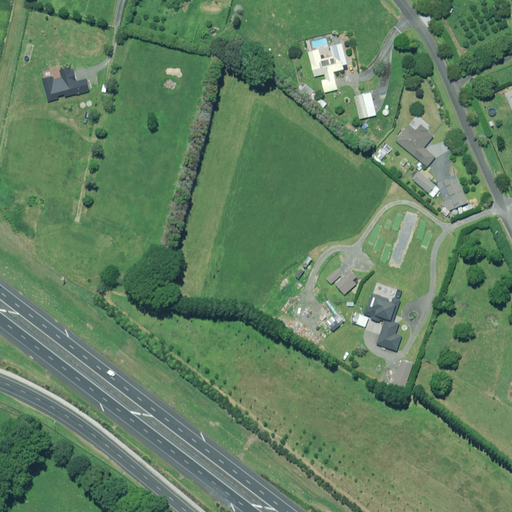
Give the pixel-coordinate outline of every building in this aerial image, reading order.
[(325,54),(324,49),(320,50),(309,53),(316,77),(326,75),(327,80),(323,81),(326,93),(339,90),(334,72),(345,70),(344,66),(348,64),(343,44),(331,47),(332,52),(325,54)] [(370,117),(365,96),(356,98),(361,120),(370,117)] [(435,136),(422,125),(417,131),(411,126),(397,142),(428,168),(437,158),(425,148),(435,136)] [(393,149),(387,144),(379,153),(384,158),(393,149)] [(410,162),(405,158),(401,164),(406,167),(410,162)] [(441,190),(419,171),(413,179),(434,198),(441,190)] [(458,173),(443,179),(452,199),(443,203),(446,209),(443,210),(446,216),(452,213),(451,211),(456,209),(470,203),(458,173)] [(335,283),(344,275),(339,269),(327,279),(332,285),(335,283)] [(346,277),(337,285),(345,295),(364,280),(361,277),(358,278),(353,271),(346,277)] [(394,299),(368,290),(361,309),(381,316),(387,319),(394,299)] [(365,327),(367,327),(370,318),(357,313),(352,327),(364,331),(365,327)] [(387,319),(381,316),(372,340),(391,348),(400,324),(387,319)] [(389,383),(387,389),(401,394),(403,388),(406,389),(414,365),(403,361),(395,385),(389,383)]
